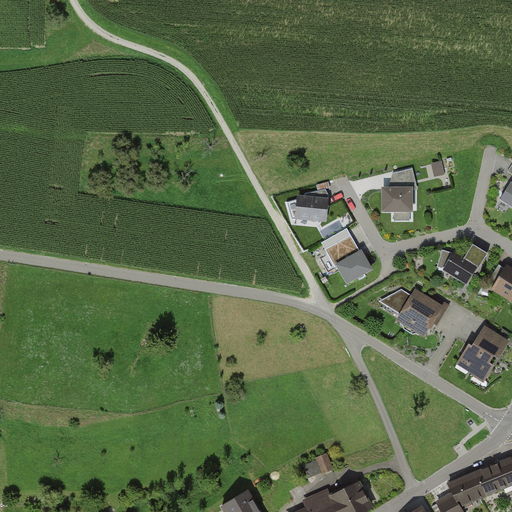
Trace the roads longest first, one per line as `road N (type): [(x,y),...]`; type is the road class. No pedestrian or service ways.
road 1 (track): [(74,0),(103,30),(190,71),(323,313)]
road 2 (unclassified): [(355,332),(275,297),(0,256)]
road 3 (unclassified): [(508,426),(355,332)]
road 4 (unclassified): [(355,332),(350,340),(417,492)]
road 5 (residential): [(476,227),(384,251),(343,184)]
